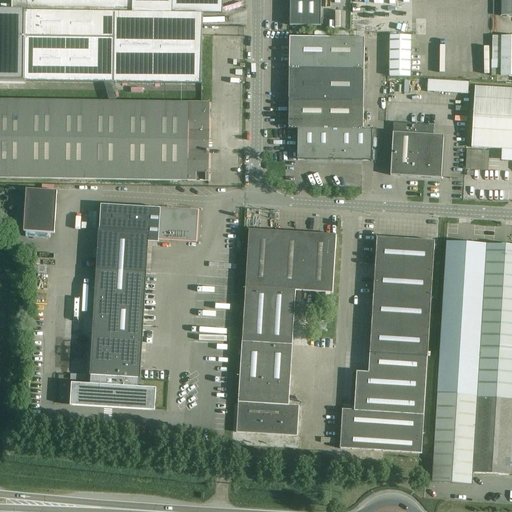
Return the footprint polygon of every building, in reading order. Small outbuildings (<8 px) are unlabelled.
[(11,0),(11,11),(25,11),(24,82),(201,84),(202,14),(222,14),(222,0),(11,0)] [(320,26),(320,0),(289,0),(290,25),(320,26)] [(511,0),(501,0),(501,17),(511,16),(511,0)] [(410,36),(390,36),(389,77),(410,77),(410,36)] [(511,76),(511,36),(501,36),(500,68),(496,68),(496,77),(511,76)] [(289,38),(289,68),(326,69),(327,38),(289,38)] [(327,38),(326,69),(364,70),(364,39),(327,38)] [(289,68),(288,99),(326,99),(326,69),(289,68)] [(326,99),(363,100),(364,70),(326,69),(326,99)] [(461,83),(460,94),(468,94),(468,83),(461,83)] [(471,148),(511,150),(511,89),(475,87),(471,148)] [(0,178),(160,181),(208,182),(209,103),(0,99),(0,178)] [(288,99),(288,130),(297,130),(297,129),(325,130),(326,99),(288,99)] [(363,131),(363,130),(363,100),(326,99),(325,130),(334,130),(363,131)] [(390,176),(416,177),(419,125),(393,123),(390,176)] [(419,125),(416,177),(441,179),(443,136),(433,136),(434,126),(419,125)] [(297,160),(334,161),(334,130),(325,130),(297,129),(297,130),(288,130),(297,130),(297,160)] [(334,130),(334,161),(372,161),(372,130),(363,130),(363,131),(334,130)] [(467,150),(466,170),(487,171),(488,151),(467,150)] [(23,232),(54,234),(57,192),(26,190),(23,232)] [(100,229),(98,229),(96,270),(147,273),(148,242),(159,243),(159,239),(195,242),(197,211),(100,205),(100,229)] [(322,227),(333,227),(333,216),(322,216),(322,227)] [(249,230),(247,248),(245,288),(295,291),(332,293),(336,235),(249,230)] [(421,454),(431,300),(434,242),(377,238),(369,354),(368,374),(356,373),(354,411),(342,411),(340,450),(421,454)] [(511,399),(511,246),(446,242),(446,248),(437,395),(511,399)] [(138,387),(139,379),(140,379),(147,273),(96,270),(89,376),(90,376),(90,385),(71,384),(70,406),(154,411),(156,388),(138,387)] [(292,345),(295,291),(245,288),(242,342),(238,403),(236,433),(297,436),(298,406),(289,406),(292,345)] [(511,399),(437,395),(432,483),(471,485),(472,473),(511,475),(511,399)]
